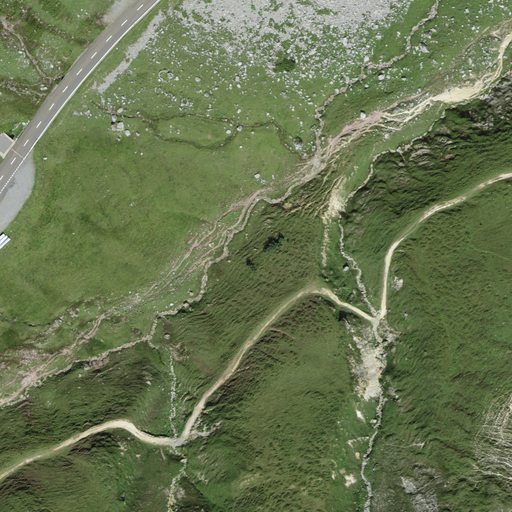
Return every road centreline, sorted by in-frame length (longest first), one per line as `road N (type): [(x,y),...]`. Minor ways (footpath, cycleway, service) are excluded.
road 1 (track): [(511,174),(428,214),(402,236),(389,259),(381,317),(324,290),(300,293),(176,441),(102,426),(0,477)]
road 2 (primary): [(149,0),(75,76),(0,180)]
